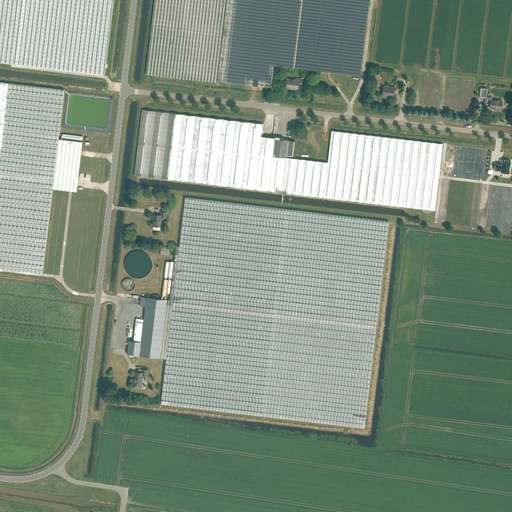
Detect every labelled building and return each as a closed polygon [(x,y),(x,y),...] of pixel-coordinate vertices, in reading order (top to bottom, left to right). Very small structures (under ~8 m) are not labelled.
[(0,0),(0,62),(104,75),(113,0),(0,0)] [(216,83),(225,0),(154,0),(146,74),(216,83)] [(274,65),(294,68),(360,76),(369,0),(227,0),(220,59),(217,81),(249,85),(249,79),(272,82),(274,65)] [(249,79),(249,85),(271,88),(272,82),(249,79)] [(301,86),(302,79),(296,79),(295,80),(286,79),(286,85),(285,85),(285,86),(286,86),(285,88),(292,88),(292,89),(298,90),(298,86),(302,86),(301,86)] [(0,268),(43,274),(53,189),(59,139),(64,90),(0,82),(0,268)] [(400,91),(400,84),(395,84),(394,87),(383,86),(382,96),(390,97),(391,96),(394,97),(395,90),(400,91)] [(501,110),(502,100),(491,99),(491,98),(486,97),(487,89),(481,88),(480,96),(486,97),(485,103),(490,104),(489,108),(493,109),(501,110)] [(262,136),(264,124),(142,110),(134,175),(435,211),(443,144),(331,131),(328,163),(286,158),(286,156),(293,156),(294,141),(284,140),(284,139),(275,137),(262,136)] [(82,142),(59,139),(53,189),(76,192),(82,142)] [(511,161),(502,160),(502,164),(495,163),(495,171),(501,171),(501,172),(509,173),(511,161)] [(170,296),(170,298),(170,300),(377,325),(389,221),(185,197),(179,246),(176,246),(170,296)] [(166,218),(167,212),(161,212),(160,216),(154,215),(154,220),(153,220),(152,226),(153,226),(153,228),(154,230),(159,230),(160,229),(162,218),(166,218)] [(136,278),(137,279),(138,279),(139,279),(140,278),(142,278),(143,278),(144,277),(145,277),(146,276),(147,275),(148,275),(149,274),(149,273),(150,272),(151,271),(151,269),(151,268),(152,267),(152,266),(152,265),(152,264),(152,262),(151,261),(151,260),(151,259),(150,258),(149,257),(149,256),(148,255),(147,254),(146,253),(145,253),(144,252),(143,252),(142,251),(140,251),(139,251),(138,251),(137,251),(136,251),(134,251),(133,252),(132,252),(131,253),(130,253),(129,254),(128,255),(127,256),(127,257),(126,258),(126,259),(125,260),(125,261),(124,262),(124,264),(124,265),(124,266),(124,267),(125,268),(125,269),(126,271),(126,272),(127,273),(127,274),(128,275),(129,275),(130,276),(131,277),(132,277),(133,278),(134,278),(136,278)] [(154,291),(155,291),(156,291),(157,291),(158,290),(159,290),(160,289),(161,289),(161,288),(161,287),(162,287),(162,286),(162,285),(162,284),(162,283),(162,282),(161,282),(161,281),(160,280),(159,279),(158,279),(157,279),(157,278),(156,278),(155,278),(154,279),(153,279),(152,280),(151,280),(151,281),(150,281),(150,282),(150,283),(150,284),(149,285),(150,285),(150,286),(150,287),(150,288),(151,288),(151,289),(152,289),(152,290),(153,290),(154,291)] [(364,428),(377,325),(170,300),(166,300),(159,299),(153,298),(150,298),(147,297),(143,330),(135,329),(134,341),(129,341),(127,354),(166,359),(161,404),(364,428)] [(133,388),(138,388),(141,389),(142,384),(143,375),(147,376),(148,370),(142,369),(142,373),(136,372),(135,378),(134,378),(134,383),(133,388)]
